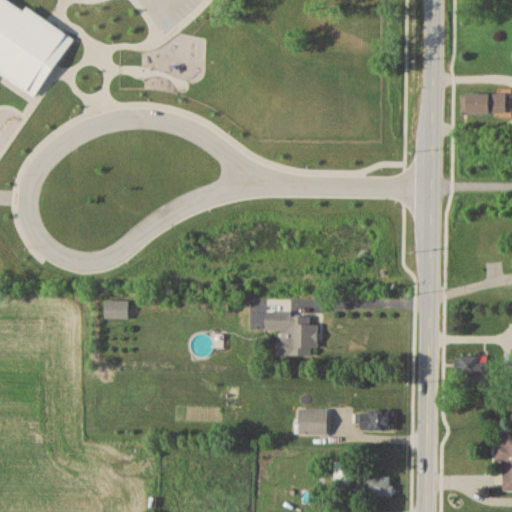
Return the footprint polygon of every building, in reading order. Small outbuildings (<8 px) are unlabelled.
[(463,94),(463,113),(510,113),(510,94),(463,94)] [(129,318),(129,299),(106,299),(106,318),(129,318)] [(279,355),(312,355),(312,347),(319,347),(319,322),(312,322),(312,312),(267,311),(267,329),(279,330),(279,355)] [(488,355),(460,355),(460,377),(488,377),(488,355)] [(329,409),(299,409),(299,434),(329,434),(329,409)] [(395,411),(356,411),(356,429),(395,429),(395,411)] [(504,460),(504,490),(511,489),(511,432),(502,433),(502,444),(496,444),(496,460),(504,460)] [(352,460),(334,460),(334,485),(352,485),(352,460)] [(363,475),(363,495),(394,496),(394,475),(363,475)]
